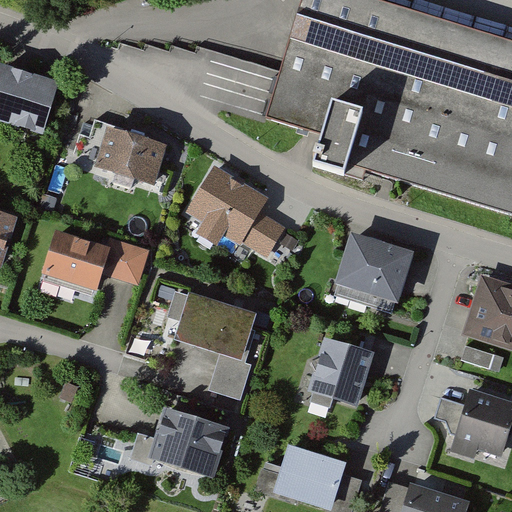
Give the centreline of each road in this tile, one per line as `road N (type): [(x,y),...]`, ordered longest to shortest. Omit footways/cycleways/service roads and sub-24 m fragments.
road 1 (residential): [(0,18),(67,42),(361,207),(464,243)]
road 2 (residential): [(464,243),(394,453)]
road 3 (residential): [(0,337),(193,395)]
